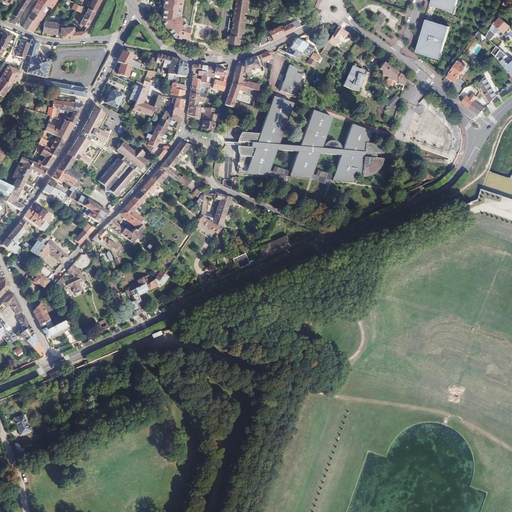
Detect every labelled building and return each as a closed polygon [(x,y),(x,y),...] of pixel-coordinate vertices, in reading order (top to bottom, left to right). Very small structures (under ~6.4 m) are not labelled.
[(7,16),(4,20),(15,25),(16,22),(15,22),(28,0),(19,0),(9,17),(7,16)] [(38,0),(31,11),(21,27),(26,29),(39,9),(44,0),(38,0)] [(44,0),(39,9),(26,29),(32,32),(46,11),(49,12),(56,0),(44,0)] [(94,12),(99,0),(87,0),(84,7),(87,8),(94,12)] [(168,25),(187,29),(190,15),(172,11),(173,0),(161,0),(157,21),(168,23),(168,25)] [(227,46),(234,48),(235,47),(238,47),(238,44),(239,45),(241,33),(243,34),(245,21),(243,20),(244,13),(247,14),(250,0),(249,0),(231,0),(230,8),(233,9),(231,21),(229,20),(227,28),(230,29),(229,35),(226,34),(225,38),(227,38),(226,41),(226,43),(227,43),(227,46)] [(429,0),(426,12),(419,36),(414,51),(438,58),(439,53),(441,54),(443,49),(441,49),(447,27),(430,22),(435,4),(453,9),(454,6),(456,6),(457,2),(455,2),(455,0),(429,0)] [(79,24),(86,27),(94,12),(87,8),(79,24)] [(380,11),(374,22),(381,26),(387,16),(380,11)] [(497,15),(494,21),(496,23),(495,24),(505,32),(510,26),(497,15)] [(43,22),(41,33),(56,34),(57,23),(43,22)] [(288,33),(294,30),(291,24),(283,28),(282,32),(284,35),(288,33)] [(60,27),(60,38),(80,38),(84,31),(73,32),(72,27),(60,27)] [(265,34),(270,42),(278,38),(284,35),(282,32),(283,28),(278,27),(265,34)] [(344,39),(348,34),(337,27),(328,43),(336,48),(340,41),(339,41),(337,40),(340,36),(341,37),(344,39)] [(0,79),(2,78),(8,67),(19,73),(21,67),(24,59),(16,57),(15,56),(16,52),(17,52),(20,46),(19,46),(20,42),(21,42),(29,44),(30,41),(5,29),(4,29),(3,32),(10,36),(11,37),(9,40),(8,40),(5,46),(6,47),(2,55),(1,54),(0,55),(0,79)] [(485,36),(490,40),(495,34),(489,29),(489,30),(485,36)] [(479,31),(476,35),(483,41),(485,36),(479,31)] [(0,55),(1,54),(2,55),(6,47),(5,46),(8,40),(9,40),(11,37),(10,36),(3,32),(1,36),(0,35),(0,55)] [(289,48),(302,55),(304,52),(306,53),(304,56),(308,58),(314,47),(307,43),(306,45),(296,39),(292,44),(289,48)] [(31,40),(30,41),(29,44),(24,59),(21,67),(19,73),(13,84),(85,98),(87,90),(43,81),(43,82),(38,81),(38,84),(20,81),(23,73),(44,78),(49,61),(34,57),(38,43),(31,40)] [(24,59),(29,44),(21,42),(20,42),(19,46),(20,46),(17,52),(16,52),(15,56),(16,57),(24,59)] [(492,53),(496,56),(501,50),(497,47),(492,53)] [(289,48),(285,53),(298,60),(302,55),(289,48)] [(511,75),(511,67),(511,68),(510,66),(503,58),(504,56),(502,54),(504,52),(501,50),(496,56),(496,57),(510,72),(511,75)] [(123,52),(116,63),(120,64),(128,66),(131,60),(133,57),(123,52)] [(267,52),(259,55),(262,61),(264,60),(263,59),(268,57),(269,60),(272,59),(270,53),(267,52)] [(152,54),(149,68),(154,69),(155,63),(157,54),(152,54)] [(157,54),(155,63),(158,64),(158,65),(161,66),(162,64),(164,56),(157,54)] [(164,56),(162,64),(169,66),(168,70),(167,75),(174,77),(176,70),(176,67),(178,61),(164,56)] [(251,58),(245,61),(246,74),(247,74),(248,77),(251,76),(250,71),(259,68),(255,57),(251,58)] [(128,66),(130,67),(140,70),(141,66),(131,60),(128,66)] [(446,77),(451,80),(453,81),(455,83),(458,79),(467,66),(458,60),(446,77)] [(178,61),(176,67),(179,68),(178,70),(176,70),(174,77),(179,77),(185,78),(186,67),(183,62),(178,61)] [(403,87),(406,78),(404,76),(401,75),(401,74),(399,76),(397,74),(399,72),(392,68),(385,62),(380,70),(382,71),(383,75),(383,76),(388,78),(388,80),(397,84),(399,85),(403,87)] [(128,66),(120,64),(117,75),(127,78),(130,67),(128,66)] [(206,74),(206,67),(193,65),(192,72),(194,72),(206,74)] [(243,67),(236,66),(235,73),(235,76),(232,85),(238,86),(239,83),(243,84),(244,79),(241,78),(243,67)] [(290,66),(286,76),(292,78),(291,79),(289,79),(288,81),(290,82),(290,84),(284,82),(281,91),(294,96),(295,92),(296,92),(298,87),(297,87),(299,81),(301,81),(302,75),(301,75),(303,70),(290,66)] [(2,78),(0,79),(0,97),(2,98),(13,84),(19,73),(8,67),(2,78)] [(216,69),(206,67),(206,74),(205,78),(214,80),(214,78),(215,74),(216,69)] [(364,71),(354,67),(347,88),(358,92),(359,87),(360,88),(364,75),(363,75),(364,71)] [(146,72),(144,78),(151,79),(155,80),(158,81),(159,74),(153,73),(146,72)] [(205,78),(206,74),(194,72),(194,75),(196,75),(196,77),(199,78),(199,82),(195,81),(195,77),(192,77),(191,89),(199,90),(200,89),(201,84),(205,84),(205,78)] [(487,79),(484,74),(476,85),(479,91),(483,88),(490,84),(488,81),(483,84),(487,79)] [(167,75),(165,82),(168,83),(171,83),(177,84),(179,77),(174,77),(167,75)] [(226,77),(221,76),(220,79),(220,80),(218,80),(218,82),(215,81),(213,89),(223,91),(226,77)] [(248,80),(244,79),(243,84),(239,83),(238,86),(239,87),(248,89),(257,91),(259,86),(249,83),(250,80),(248,80)] [(465,83),(458,79),(455,83),(460,87),(461,88),(464,83),(465,83)] [(455,83),(453,81),(449,87),(456,92),(460,87),(455,83)] [(135,102),(132,110),(149,116),(151,111),(153,108),(144,106),(145,103),(141,102),(146,91),(147,91),(150,84),(149,84),(143,82),(143,85),(141,90),(135,102)] [(171,83),(169,95),(177,96),(183,95),(184,91),(177,90),(178,85),(178,84),(177,84),(171,83)] [(472,89),(464,83),(461,88),(469,93),(472,89)] [(492,102),(498,96),(490,84),(483,88),(492,102)] [(238,86),(232,85),(229,91),(237,94),(241,95),(242,93),(246,94),(245,96),(255,98),(256,95),(257,91),(248,89),(239,87),(238,86)] [(141,90),(135,87),(129,99),(135,102),(141,90)] [(460,92),(466,96),(467,96),(472,99),(474,97),(469,93),(461,88),(460,87),(456,92),(459,94),(460,92)] [(111,91),(105,103),(115,108),(122,96),(111,91)] [(190,94),(188,107),(196,108),(198,101),(201,102),(204,102),(206,95),(199,93),(198,96),(190,94)] [(236,97),(229,94),(225,105),(232,108),(236,97)] [(446,151),(459,155),(461,150),(463,140),(461,129),(455,120),(437,105),(424,94),(417,101),(420,103),(449,129),(451,139),(446,151)] [(466,96),(462,102),(470,108),(474,101),(472,99),(467,96),(466,96)] [(260,134),(242,132),(237,146),(240,155),(239,173),(268,175),(269,171),(277,150),(279,145),(293,104),(274,97),(260,134)] [(399,100),(396,97),(388,106),(394,111),(396,108),(394,106),(399,100)] [(474,101),(470,108),(474,111),(479,114),(485,108),(477,103),(479,100),(474,97),(472,99),(474,101)] [(183,104),(184,101),(172,99),(171,104),(174,105),(173,108),(182,111),(183,104)] [(78,114),(83,105),(78,104),(79,101),(75,100),(74,104),(71,103),(68,112),(73,113),(78,114)] [(53,106),(52,110),(59,111),(68,112),(71,103),(53,101),(53,106)] [(154,106),(151,111),(158,114),(161,109),(158,108),(160,103),(155,101),(154,106)] [(196,108),(188,107),(187,117),(192,118),(198,120),(199,111),(205,113),(216,116),(217,110),(208,108),(199,108),(196,108)] [(398,130),(406,133),(414,110),(406,107),(398,130)] [(71,147),(67,155),(74,159),(86,167),(91,160),(81,154),(83,150),(86,147),(89,142),(90,140),(95,143),(97,141),(102,145),(108,135),(96,128),(99,123),(100,120),(104,114),(101,112),(99,109),(97,110),(93,108),(81,130),(83,131),(82,134),(80,137),(79,139),(77,138),(71,147)] [(173,108),(173,110),(171,115),(170,118),(174,120),(173,122),(179,125),(181,119),(182,114),(182,111),(173,108)] [(303,138),(300,147),(300,153),(298,153),(291,172),(300,173),(300,174),(303,175),(303,174),(312,174),(319,154),(321,149),(333,118),(313,111),(303,138)] [(177,130),(179,125),(173,122),(174,120),(170,118),(171,115),(165,112),(157,126),(162,128),(165,130),(167,125),(171,127),(171,128),(177,130)] [(205,113),(203,121),(214,124),(216,116),(205,113)] [(78,118),(76,117),(71,115),(70,117),(68,117),(67,118),(63,117),(63,118),(62,120),(64,121),(74,124),(78,118)] [(69,132),(74,124),(64,121),(57,132),(55,132),(56,130),(51,127),(52,125),(49,123),(45,132),(47,133),(56,137),(65,141),(69,132)] [(201,127),(213,131),(214,124),(203,121),(201,127)] [(352,125),(343,151),(341,156),(334,176),(333,179),(332,182),(341,182),(353,183),(357,173),(360,174),(362,174),(364,174),(368,174),(370,173),(373,172),(373,171),(377,168),(378,166),(379,164),(380,161),(381,159),(381,158),(381,157),(381,154),(384,154),(384,145),(377,144),(368,143),(372,132),(352,125)] [(153,133),(161,137),(164,138),(165,136),(162,135),(165,130),(162,128),(157,126),(153,133)] [(146,148),(153,154),(157,148),(155,148),(161,137),(153,133),(151,136),(147,135),(144,141),(148,142),(147,145),(148,145),(146,148)] [(90,140),(89,142),(103,151),(111,136),(108,135),(102,145),(97,141),(95,143),(90,140)] [(41,139),(39,144),(44,146),(41,151),(54,158),(60,151),(65,141),(56,137),(50,150),(45,147),(48,142),(41,139)] [(324,149),(343,151),(342,148),(342,147),(341,146),(341,145),(340,144),(338,143),(337,142),(334,141),(333,141),(332,141),(330,141),(329,142),(327,143),(326,144),(325,146),(324,149)] [(137,167),(141,170),(145,165),(147,162),(142,157),(145,154),(136,146),(132,150),(123,142),(117,151),(124,156),(121,160),(118,158),(98,181),(105,187),(104,193),(110,191),(117,197),(137,174),(134,171),(137,167)] [(172,153),(159,168),(167,174),(182,187),(185,182),(176,174),(169,168),(171,166),(175,168),(179,162),(183,165),(187,158),(183,155),(190,145),(181,143),(172,153)] [(300,147),(279,145),(277,150),(298,152),(298,153),(300,153),(300,147)] [(153,154),(157,158),(159,160),(166,152),(163,150),(157,148),(153,154)] [(33,158),(31,162),(46,169),(54,158),(41,151),(41,152),(39,155),(44,158),(42,162),(41,164),(37,162),(37,160),(38,160),(33,158)] [(67,155),(57,170),(77,181),(78,182),(81,176),(69,168),(74,159),(67,155)] [(31,162),(21,159),(19,164),(23,165),(21,169),(17,167),(12,178),(16,180),(24,184),(32,188),(33,186),(25,182),(30,172),(40,177),(42,178),(46,169),(31,162)] [(141,170),(145,173),(149,168),(145,165),(141,170)] [(179,171),(175,168),(171,166),(169,168),(176,174),(179,171)] [(269,171),(268,175),(284,181),(286,176),(289,178),(291,172),(275,167),(273,172),(269,171)] [(159,168),(151,178),(159,184),(167,174),(159,168)] [(63,181),(71,187),(72,186),(74,187),(77,181),(57,170),(52,178),(61,184),(63,181)] [(315,175),(312,174),(311,178),(311,179),(327,185),(329,181),(332,182),(333,179),(334,176),(317,170),(315,175)] [(151,178),(140,191),(148,197),(151,200),(154,196),(154,195),(151,193),(159,184),(151,178)] [(24,184),(16,180),(15,182),(12,188),(8,198),(6,202),(13,206),(20,211),(23,208),(19,205),(15,202),(24,184)] [(50,180),(46,185),(59,193),(62,189),(64,190),(65,190),(62,188),(60,187),(50,180)] [(12,188),(9,186),(0,181),(0,194),(8,198),(12,188)] [(46,185),(42,192),(48,195),(49,195),(61,201),(64,196),(62,195),(59,193),(46,185)] [(141,222),(144,219),(134,212),(147,198),(148,197),(140,191),(123,209),(141,222)] [(86,209),(83,214),(99,224),(108,213),(85,199),(72,192),(68,199),(86,209)] [(201,218),(219,228),(219,229),(230,198),(215,192),(213,193),(213,199),(219,199),(215,211),(213,215),(211,215),(205,212),(200,211),(199,216),(201,218)] [(203,193),(202,203),(206,204),(207,199),(209,199),(210,194),(203,193)] [(37,216),(28,210),(24,216),(38,227),(43,220),(45,222),(50,215),(41,209),(37,216)] [(138,226),(141,223),(141,222),(123,209),(119,214),(137,227),(138,226)] [(198,223),(216,234),(219,228),(201,218),(198,223)] [(112,220),(108,225),(133,242),(146,227),(143,225),(140,228),(138,230),(136,228),(134,230),(131,234),(125,229),(118,224),(114,221),(112,220)] [(25,225),(20,221),(17,226),(22,229),(25,225)] [(94,229),(88,224),(82,231),(83,231),(74,240),(79,245),(94,229)] [(131,234),(134,230),(128,225),(125,229),(131,234)] [(22,229),(17,226),(6,240),(16,247),(21,241),(18,239),(21,235),(24,231),(22,229)] [(103,229),(92,239),(105,248),(109,242),(102,238),(107,233),(103,229)] [(45,240),(39,235),(35,239),(37,240),(42,244),(45,240)] [(260,253),(263,258),(288,246),(285,239),(284,236),(252,251),(254,256),(260,253)] [(16,247),(6,240),(1,245),(8,251),(9,249),(14,254),(16,251),(18,249),(16,247)] [(42,244),(37,240),(32,247),(26,243),(25,243),(22,246),(37,256),(42,249),(41,249),(44,245),(42,244)] [(68,258),(48,240),(44,245),(41,249),(42,249),(37,256),(40,258),(43,261),(45,259),(45,257),(48,254),(50,255),(51,254),(62,264),(68,258)] [(109,242),(105,248),(109,251),(110,252),(114,259),(117,265),(122,263),(117,251),(119,248),(115,246),(109,242)] [(229,261),(233,271),(242,267),(249,264),(244,254),(229,261)] [(42,287),(47,281),(46,280),(51,274),(41,265),(38,272),(33,271),(29,276),(32,279),(32,281),(35,283),(37,283),(42,287)] [(61,278),(57,283),(59,286),(62,291),(71,288),(74,295),(81,292),(78,285),(85,282),(80,271),(73,265),(67,271),(73,276),(74,278),(65,282),(61,278)] [(138,281),(141,287),(145,285),(146,286),(152,282),(150,279),(149,280),(147,276),(138,281)] [(0,297),(9,288),(8,287),(9,286),(5,278),(3,281),(2,280),(0,281),(0,297)] [(78,285),(81,292),(82,293),(91,289),(87,281),(85,282),(78,285)] [(134,301),(140,313),(144,312),(142,307),(143,306),(139,296),(157,286),(154,281),(152,282),(146,286),(145,285),(141,287),(130,292),(134,301)] [(109,284),(113,293),(117,291),(113,282),(109,284)] [(56,284),(52,289),(55,295),(58,293),(60,290),(59,286),(56,284)] [(114,295),(118,302),(123,300),(120,295),(119,292),(114,295)] [(8,297),(2,304),(6,308),(10,304),(16,315),(22,312),(12,294),(8,297)] [(127,309),(131,317),(140,313),(134,301),(130,303),(132,306),(127,309)] [(49,320),(40,303),(33,311),(40,325),(44,322),(48,330),(53,327),(49,320)] [(2,304),(0,305),(0,318),(9,311),(6,308),(2,304)] [(93,318),(100,332),(109,327),(104,313),(93,318)] [(57,316),(49,320),(53,327),(61,323),(57,316)] [(18,320),(24,331),(29,327),(24,317),(18,320)] [(0,336),(1,336),(9,345),(16,338),(0,319),(0,336)] [(70,330),(65,321),(61,323),(53,327),(48,330),(47,331),(45,328),(42,330),(49,342),(52,340),(52,339),(63,333),(70,330)] [(20,334),(26,341),(33,334),(29,327),(24,331),(20,334)] [(76,342),(70,330),(63,333),(69,345),(76,342)] [(26,341),(31,348),(38,342),(33,334),(26,341)] [(39,357),(43,354),(43,353),(42,351),(38,342),(31,348),(39,357)] [(13,350),(17,357),(23,354),(19,347),(13,350)] [(56,376),(65,372),(64,368),(49,374),(51,378),(56,376)] [(22,416),(14,419),(21,436),(33,431),(31,427),(27,428),(22,416)]
